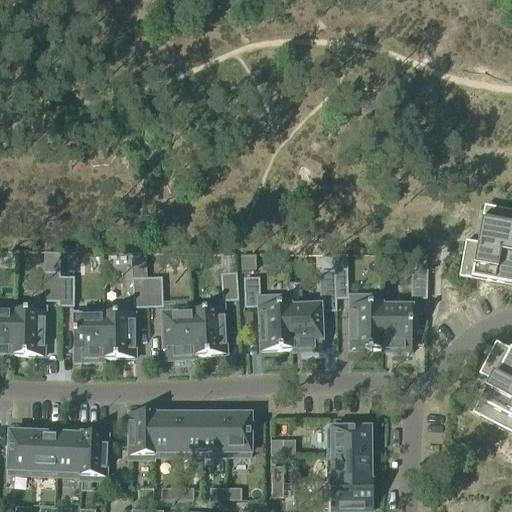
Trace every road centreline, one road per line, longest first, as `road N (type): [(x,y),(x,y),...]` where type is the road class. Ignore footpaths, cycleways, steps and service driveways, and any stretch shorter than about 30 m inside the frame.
road 1 (residential): [(412,385),(115,395),(0,389)]
road 2 (residential): [(405,511),(412,385)]
road 3 (residential): [(412,385),(437,375),(474,336),(511,320)]
